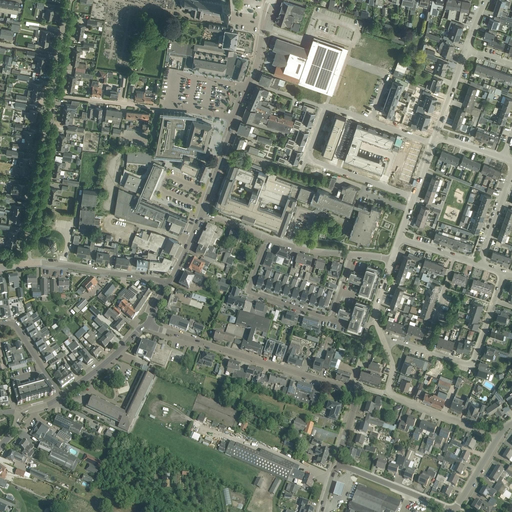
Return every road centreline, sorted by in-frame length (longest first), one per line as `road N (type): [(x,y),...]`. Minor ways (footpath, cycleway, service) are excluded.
road 1 (residential): [(433,144),(326,106),(307,158),(414,196)]
road 2 (tertiary): [(201,213),(271,0)]
road 3 (tertiary): [(349,391),(149,325)]
road 4 (residential): [(267,237),(249,291),(324,318),(332,315),(351,254)]
road 5 (residential): [(24,264),(52,95)]
road 6 (unclassified): [(166,285),(24,264)]
road 7 (tertiary): [(454,511),(338,466)]
